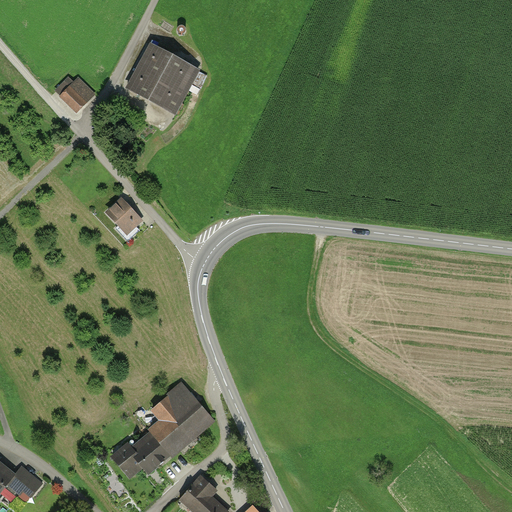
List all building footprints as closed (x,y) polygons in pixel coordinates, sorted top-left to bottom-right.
[(209,74),(159,45),(133,90),(183,119),(209,74)] [(69,78),(61,86),(64,90),(73,82),(69,78)] [(100,98),(82,80),(66,96),(84,114),(100,98)] [(124,196),(107,213),(134,240),(151,222),(124,196)] [(155,434),(177,459),(218,421),(184,385),(156,411),(166,423),(155,434)] [(134,453),(149,468),(157,477),(177,459),(155,434),(134,453)] [(117,462),(135,481),(149,468),(134,453),(131,449),(117,462)] [(0,464),(0,493),(14,476),(0,464)] [(42,484),(26,471),(16,483),(32,496),(42,484)] [(201,476),(181,498),(196,511),(227,511),(211,497),(217,490),(201,476)]
